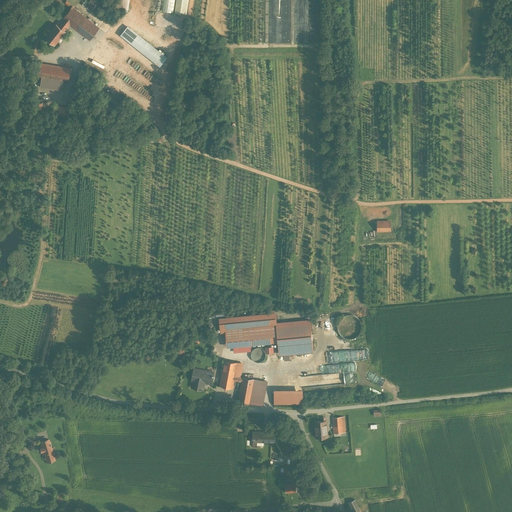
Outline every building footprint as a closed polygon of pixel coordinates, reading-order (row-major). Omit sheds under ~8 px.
[(101,0),(91,0),(90,3),(99,9),(104,1),(101,0)] [(124,0),(124,8),(131,9),(132,0),(124,0)] [(175,0),(162,0),(161,12),(173,14),(175,0)] [(189,0),(176,0),(174,14),(187,16),(189,0)] [(58,25),(64,30),(70,24),(90,40),(99,28),(72,6),(63,18),(63,19),(58,25)] [(64,30),(58,25),(56,24),(46,37),(55,44),(65,31),(64,30)] [(166,56),(127,25),(120,34),(159,65),(166,56)] [(105,44),(104,47),(115,54),(116,52),(105,44)] [(86,60),(93,48),(90,46),(83,58),(86,60)] [(70,68),(38,63),(36,76),(41,76),(40,86),(61,90),(63,80),(68,81),(70,68)] [(121,104),(96,85),(92,91),(117,110),(121,104)] [(42,102),(35,101),(34,110),(41,111),(42,102)] [(391,220),(377,220),(377,231),(391,231),(391,220)] [(220,332),(226,332),(227,346),(278,342),(276,323),(275,312),(219,317),(220,332)] [(346,337),(349,338),(352,338),(355,337),(358,335),(360,332),(361,329),(362,326),(361,323),(360,320),(358,317),(355,315),(352,314),(349,314),(346,315),(343,316),(340,318),(338,321),(338,324),(338,328),(338,331),(340,334),(343,336),(346,337)] [(310,320),(276,323),(278,342),(279,354),(313,351),(310,320)] [(258,362),(259,362),(261,361),(262,360),(264,359),(265,358),(265,356),(265,355),(265,353),(265,351),(264,350),(263,349),(261,348),(260,347),(258,347),(257,347),(255,348),(254,349),(252,350),(251,351),(251,353),(251,354),(251,356),(251,357),(252,359),(253,360),(255,361),(256,361),(258,362)] [(237,362),(224,360),(219,385),(232,388),(234,380),(242,381),(238,400),(261,405),(266,381),(243,376),(243,377),(235,376),(237,362)] [(214,372),(196,369),(192,387),(203,389),(204,385),(203,385),(204,382),(212,383),(214,372)] [(353,371),(333,373),(334,384),(345,383),(345,379),(354,379),(353,371)] [(302,403),(302,389),(274,389),(275,403),(302,403)] [(344,416),(333,417),(334,433),(346,432),(344,416)] [(326,420),(315,421),(316,437),(326,436),(325,426),(326,426),(326,420)] [(264,432),(253,432),(252,446),(257,446),(257,442),(263,442),(264,442),(264,432)] [(270,432),(264,432),(264,442),(270,442),(270,440),(274,440),(274,433),(270,433),(270,432)] [(48,439),(41,441),(42,445),(42,447),(41,447),(40,448),(41,451),(42,451),(43,454),(44,453),(46,458),(52,456),(51,452),(52,452),(53,452),(52,447),(51,448),(48,439)] [(51,452),(52,456),(46,458),(47,461),(54,459),(52,452),(51,452)] [(295,483),(285,484),(286,492),(296,491),(295,483)] [(57,492),(58,499),(56,499),(57,505),(65,504),(64,491),(57,492)] [(360,511),(355,500),(349,503),(352,511),(360,511)]
